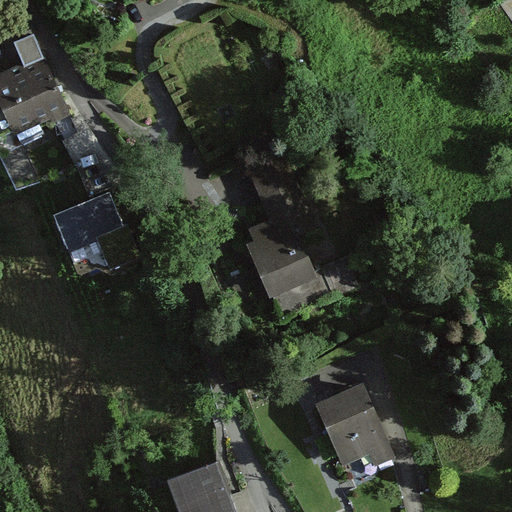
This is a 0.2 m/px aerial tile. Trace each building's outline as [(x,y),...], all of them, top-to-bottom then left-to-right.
[(33,75),(0,87),(0,131),(25,191),(46,183),(27,139),(75,119),(42,40),(22,48),(33,75)] [(287,162),(259,175),(281,221),(257,232),(263,244),(252,249),(287,323),(361,289),(349,262),(319,276),(301,236),(318,228),(287,162)] [(116,201),(65,224),(81,259),(107,247),(121,278),(146,267),(116,201)] [(371,387),(325,405),(348,462),(375,451),(378,459),(396,452),(371,387)] [(239,511),(224,466),(175,482),(185,511),(239,511)]
